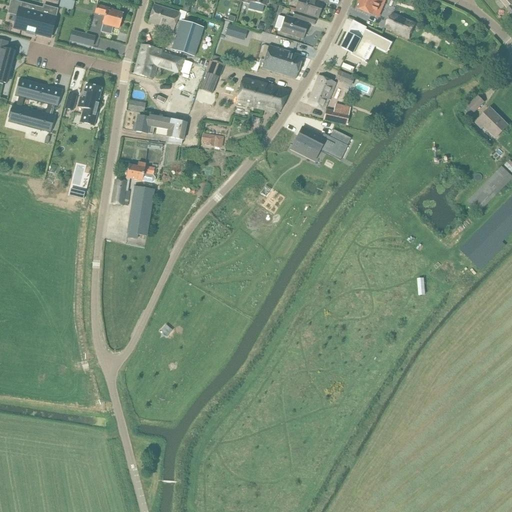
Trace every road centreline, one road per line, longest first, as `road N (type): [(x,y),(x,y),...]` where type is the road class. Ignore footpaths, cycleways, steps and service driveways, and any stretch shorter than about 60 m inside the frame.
road 1 (unclassified): [(105,369),(95,337),(95,264),(125,72)]
road 2 (unclassified): [(105,369),(132,344),(189,230),(251,160)]
road 3 (residential): [(251,160),(300,90),(347,0)]
road 4 (unclassified): [(143,511),(105,369)]
